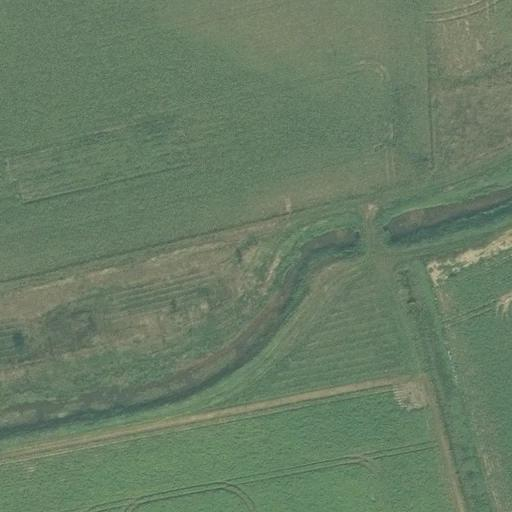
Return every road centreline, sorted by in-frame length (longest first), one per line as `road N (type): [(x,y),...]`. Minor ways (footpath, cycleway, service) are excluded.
road 1 (track): [(0,440),(176,401),(248,359),(316,274),(378,262)]
road 2 (track): [(378,262),(511,224)]
